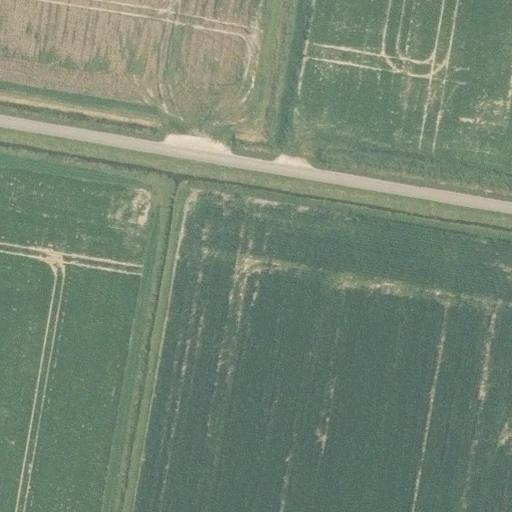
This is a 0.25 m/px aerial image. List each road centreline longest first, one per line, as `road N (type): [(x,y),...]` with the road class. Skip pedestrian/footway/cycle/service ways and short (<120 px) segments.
road 1 (residential): [(0,122),(511,209)]
road 2 (track): [(192,129),(239,135),(254,128),(281,0)]
